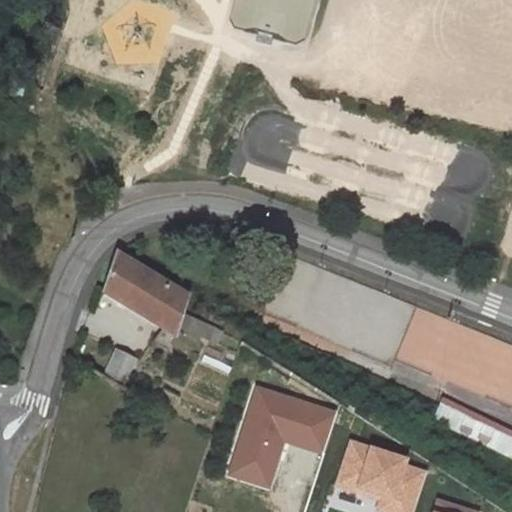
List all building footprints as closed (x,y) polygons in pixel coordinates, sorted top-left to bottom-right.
[(15,80),(10,95),(20,99),(26,84),(15,80)] [(186,295),(116,254),(115,255),(103,291),(161,327),(173,335),(176,325),(180,312),(186,295)] [(180,312),(176,325),(209,339),(214,328),(180,312)] [(173,335),(161,327),(153,341),(168,350),(173,335)] [(511,344),(484,336),(476,362),(463,358),(456,382),(479,388),(484,372),(505,378),(511,354),(511,344)] [(117,375),(114,381),(119,384),(122,378),(117,375)] [(244,385),(222,477),(267,487),(278,443),(317,452),(328,405),(244,385)] [(495,427),(441,401),(436,417),(488,443),(495,427)] [(511,435),(495,427),(488,443),(511,454),(511,435)] [(378,511),(381,511),(413,511),(426,474),(404,467),(406,461),(352,443),(344,468),(363,475),(358,492),(376,498),(377,494),(383,496),(382,500),(378,511)] [(338,485),(358,492),(363,475),(344,468),(338,485)] [(461,511),(463,508),(439,501),(435,511),(461,511)]
